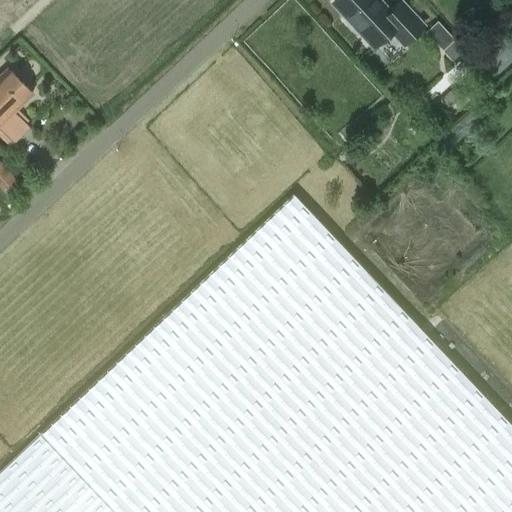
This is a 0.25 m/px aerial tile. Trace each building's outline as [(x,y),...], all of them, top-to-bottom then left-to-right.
[(389,34),(400,46),(422,25),(399,1),(390,10),(384,4),(382,6),(376,0),(335,0),(333,3),(375,48),(389,34)] [(437,20),(425,31),(442,49),(454,38),(437,20)] [(499,76),(511,58),(511,42),(508,39),(487,67),(499,76)] [(0,74),(0,130),(13,143),(27,129),(11,114),(31,95),(6,69),(0,74)] [(0,166),(0,188),(7,196),(18,186),(0,166)] [(161,319),(38,431),(40,434),(0,471),(0,511),(508,511),(511,509),(511,425),(293,194),(161,319)]
